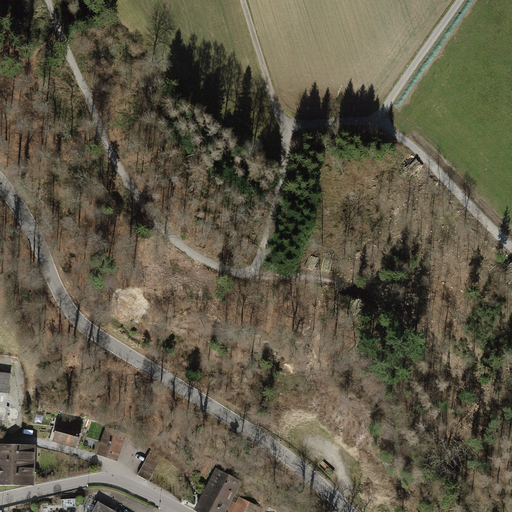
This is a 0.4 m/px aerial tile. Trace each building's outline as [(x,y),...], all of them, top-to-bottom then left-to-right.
[(0,408),(6,409),(10,375),(0,373),(0,408)] [(59,417),(52,443),(76,450),(84,425),(59,417)] [(108,428),(97,456),(117,463),(127,435),(108,428)] [(0,466),(10,466),(11,446),(0,445),(0,466)] [(10,484),(33,485),(34,446),(11,446),(10,466),(10,484)] [(154,449),(139,475),(151,481),(166,455),(154,449)] [(0,484),(10,484),(10,466),(0,466),(0,484)] [(216,469),(209,483),(235,497),(236,495),(243,484),(216,469)] [(209,483),(201,496),(228,511),(235,497),(209,483)] [(261,511),(263,510),(236,495),(235,497),(228,511),(227,511),(261,511)] [(201,496),(194,510),(197,511),(227,511),(228,511),(201,496)] [(113,511),(96,502),(90,511),(113,511)]
